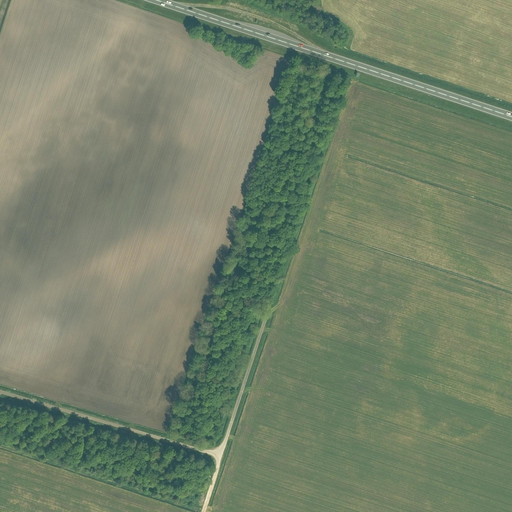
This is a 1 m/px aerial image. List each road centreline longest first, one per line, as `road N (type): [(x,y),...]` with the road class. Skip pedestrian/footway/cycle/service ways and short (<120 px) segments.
road 1 (unclassified): [(0,391),(220,455),(268,312)]
road 2 (trunk): [(511,116),(155,0)]
